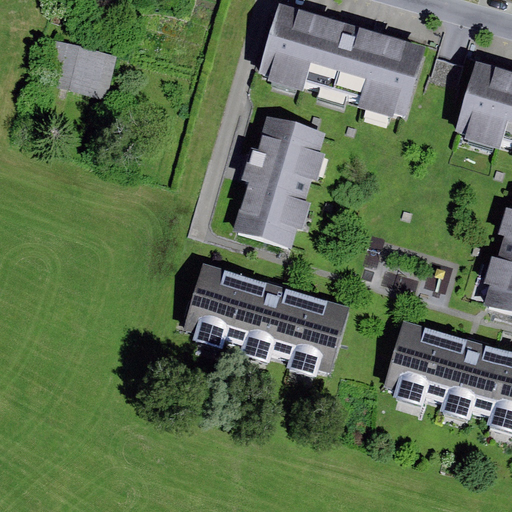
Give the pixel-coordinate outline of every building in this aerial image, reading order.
[(378,31),(280,2),(260,71),(271,74),(269,81),(303,91),(305,85),(360,102),(358,108),(393,118),(394,114),(406,117),(427,46),(378,31)] [(117,57),(56,43),(50,67),(62,70),(57,89),(107,101),(117,57)] [(511,71),(476,61),(456,132),(466,135),(465,140),(500,150),(501,145),(511,148),(511,71)] [(327,134),(268,117),(259,148),(250,145),(240,181),(249,183),(235,232),(290,247),(296,224),(304,226),(311,204),(306,202),(313,180),(318,182),(327,153),(322,151),(325,140),(327,134)] [(511,208),(507,207),(499,234),(505,236),(498,259),(493,257),(485,282),(492,284),(486,304),(511,311),(511,208)] [(285,286),(205,263),(185,330),(197,334),(195,340),(223,348),(225,342),(242,347),(240,354),(269,363),(271,356),(289,361),(287,369),(318,378),(320,372),(332,375),(352,306),(285,286)] [(511,353),(470,341),(404,322),(385,388),(396,392),(395,398),(423,406),(425,399),(444,404),(441,412),(470,420),(472,414),(489,419),(487,425),(511,432),(511,353)]
